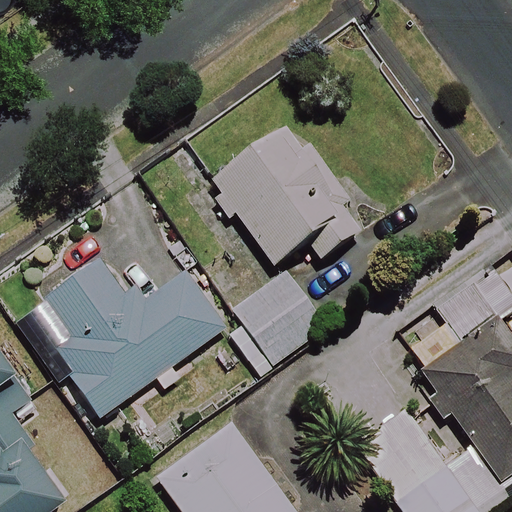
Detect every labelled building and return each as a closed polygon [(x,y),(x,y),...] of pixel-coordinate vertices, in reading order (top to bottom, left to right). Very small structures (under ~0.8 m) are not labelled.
[(322,266),(358,236),(342,217),(350,211),(284,132),(206,196),(272,275),(306,247),(322,266)] [(134,317),(97,265),(43,303),(70,342),(51,355),(99,422),(228,331),(190,277),(134,317)] [(324,334),(284,278),(232,315),(272,371),(324,334)] [(425,374),(437,392),(427,400),(465,454),(442,470),(403,417),(356,452),(397,507),(396,508),(398,511),(491,511),(509,500),(499,486),(511,477),(511,352),(495,327),(425,374)] [(0,390),(18,378),(21,377),(0,347),(0,390)] [(0,452),(5,449),(8,453),(27,440),(34,450),(38,447),(15,415),(35,401),(18,378),(0,390),(0,452)] [(289,511),(229,429),(156,481),(178,511),(289,511)] [(0,511),(61,511),(73,504),(34,450),(27,440),(8,453),(5,449),(0,452),(0,511)]
